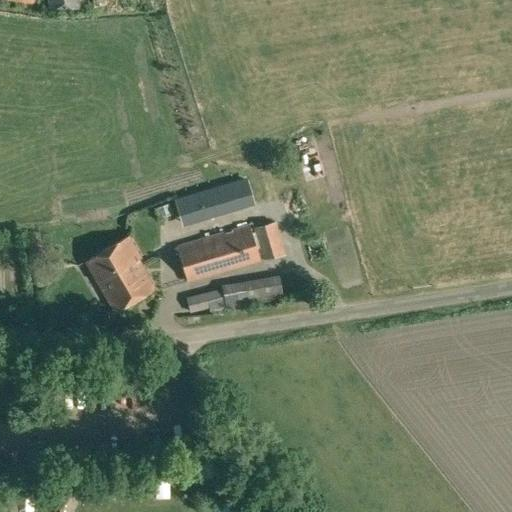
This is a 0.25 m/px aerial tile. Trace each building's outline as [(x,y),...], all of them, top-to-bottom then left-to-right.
[(0,0),(0,3),(47,10),(47,0),(44,0),(0,0)] [(56,9),(106,3),(105,0),(46,0),(47,0),(47,6),(56,9)] [(219,186),(227,212),(241,208),(233,182),(219,186)] [(196,193),(185,197),(193,223),(204,220),(196,193)] [(262,259),(283,254),(275,221),(254,227),(262,259)] [(188,285),(261,263),(250,223),(176,245),(188,285)] [(155,288),(142,267),(138,259),(141,258),(129,237),(85,262),(114,311),(155,288)] [(43,263),(41,248),(31,249),(33,264),(43,263)] [(210,312),(262,302),(283,298),(278,274),(221,285),(222,288),(186,296),(189,311),(209,307),(210,312)] [(55,505),(55,511),(62,511),(63,500),(66,498),(77,493),(74,485),(55,493),(55,505)]
